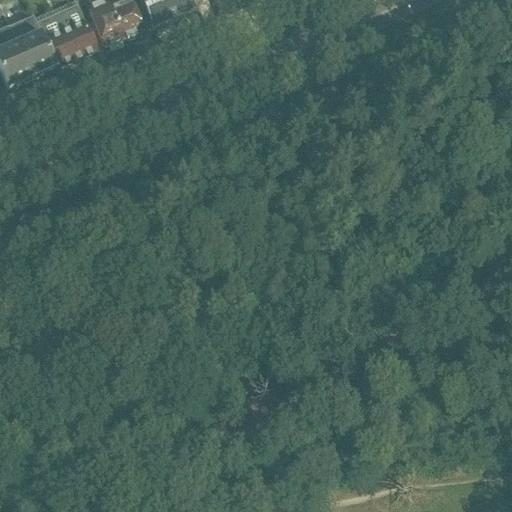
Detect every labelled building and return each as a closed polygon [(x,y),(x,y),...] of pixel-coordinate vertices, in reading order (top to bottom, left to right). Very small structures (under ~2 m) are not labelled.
[(103,51),(123,42),(104,0),(89,0),(93,8),(86,12),(103,51)] [(104,0),(123,42),(126,41),(129,42),(134,40),(135,37),(142,34),(139,26),(144,24),(139,13),(134,15),(129,2),(119,6),(116,0),(104,0)] [(196,11),(190,0),(137,0),(151,31),(196,11)] [(59,70),(97,54),(84,25),(79,14),(54,25),(55,29),(43,34),(59,70)] [(20,24),(7,30),(30,83),(39,79),(39,78),(53,72),(55,72),(32,19),(20,24)] [(22,87),(30,83),(7,30),(0,33),(0,79),(6,94),(8,93),(8,92),(22,86),(22,87)]
